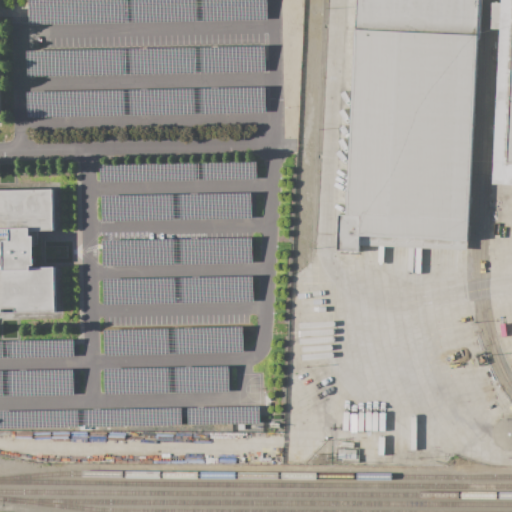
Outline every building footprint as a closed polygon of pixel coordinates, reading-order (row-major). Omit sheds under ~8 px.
[(481,0),(480,38),(477,38),(467,250),(359,245),(359,252),(337,251),(339,215),(346,215),(356,0),(481,0)] [(511,0),(511,184),(492,184),(501,0),(511,0)] [(297,139),(299,34),(283,34),(281,138),(297,139)] [(0,190),(53,189),(54,230),(31,230),(31,237),(35,237),(35,266),(32,266),(32,268),(55,267),(56,312),(15,313),(15,309),(1,309),(1,313),(0,313),(0,190)] [(510,451),(511,450),(511,418),(509,418),(503,419),(498,423),(495,429),(493,435),(495,441),(499,446),(504,450),(510,451)] [(336,448),(359,449),(358,462),(335,461),(336,448)]
